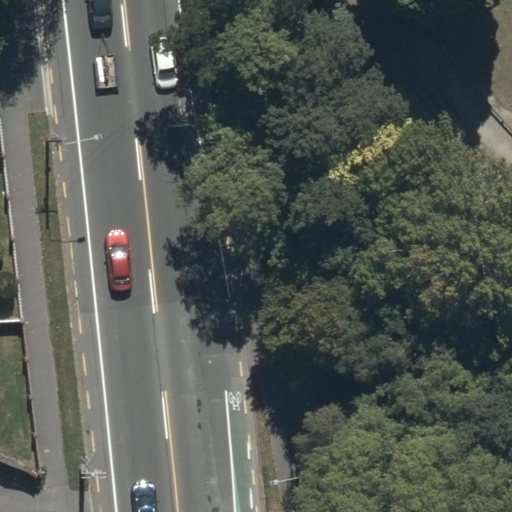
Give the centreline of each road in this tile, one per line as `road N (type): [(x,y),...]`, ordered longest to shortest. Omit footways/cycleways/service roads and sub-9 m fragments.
road 1 (secondary): [(121,0),(150,286)]
road 2 (tertiary): [(150,286),(219,511)]
road 3 (secondary): [(150,286),(173,511)]
